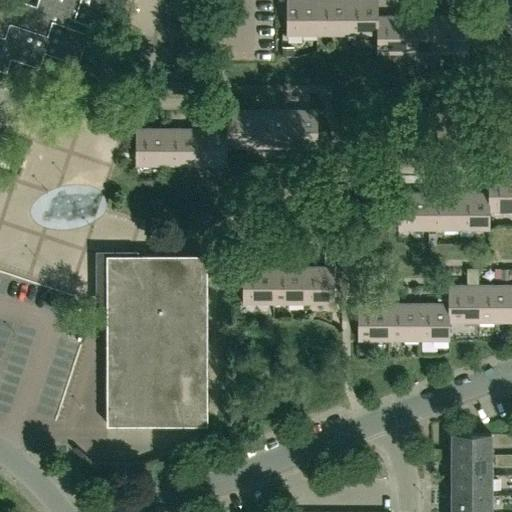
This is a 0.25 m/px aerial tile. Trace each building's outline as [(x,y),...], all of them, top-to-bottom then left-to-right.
[(36,0),(35,4),(22,0),(0,0),(0,69),(4,71),(9,56),(38,66),(44,50),(78,62),(91,24),(105,29),(114,0),(36,0)] [(285,0),(286,34),(316,34),(316,0),(285,0)] [(316,0),(316,34),(346,34),(346,0),(316,0)] [(346,0),(346,34),(376,34),(376,0),(346,0)] [(407,52),(407,15),(378,15),(377,0),(376,0),(376,34),(376,52),(407,52)] [(407,52),(437,52),(437,15),(407,15),(407,52)] [(437,15),(437,52),(467,52),(467,15),(437,15)] [(227,146),(256,146),(256,110),(226,110),(226,128),(227,146)] [(256,146),(286,146),(286,110),(256,110),(256,146)] [(286,110),(286,146),(317,146),(317,110),(286,110)] [(135,164),(166,164),(166,128),(135,128),(135,164)] [(166,164),(196,164),(196,128),(166,128),(166,164)] [(227,164),(227,146),(226,128),(196,128),(196,164),(227,164)] [(489,209),(511,209),(511,173),(487,173),(487,192),(489,192),(489,209)] [(397,229),(428,229),(428,192),(397,192),(397,229)] [(428,229),(458,229),(458,192),(428,192),(428,229)] [(489,229),(489,209),(489,192),(487,192),(458,192),(458,229),(489,229)] [(206,424),(206,254),(197,254),(197,244),(106,245),(106,253),(97,253),(98,304),(106,304),(106,373),(97,373),(97,404),(106,404),(106,424),(206,424)] [(302,266),(302,303),(333,302),(333,265),(302,266)] [(241,303),(272,303),(272,266),(241,266),(241,303)] [(272,303),(302,303),(302,266),(272,266),(272,303)] [(449,320),(478,320),(477,283),(447,284),(448,339),(449,339),(449,320)] [(478,320),(508,320),(508,283),(477,283),(478,320)] [(418,339),(448,339),(447,284),(447,302),(417,302),(418,339)] [(357,339),(387,339),(387,302),(357,302),(357,339)] [(387,339),(418,339),(417,302),(387,302),(387,339)] [(452,452),(490,452),(490,431),(470,431),(452,431),(452,452)] [(490,473),(490,452),(452,452),(452,473),(490,473)] [(490,493),(490,473),(452,473),(452,493),(490,493)] [(490,511),(490,493),(452,493),(451,511),(490,511)]
